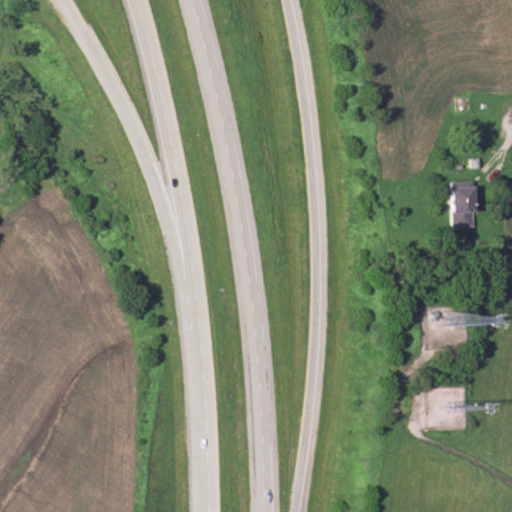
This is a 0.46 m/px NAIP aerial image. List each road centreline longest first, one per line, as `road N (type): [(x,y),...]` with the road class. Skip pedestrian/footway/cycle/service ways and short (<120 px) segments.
road 1 (motorway): [(274,511),(257,297),(224,132),(184,0)]
road 2 (motorway): [(306,511),(322,385),(322,257),(319,172),(288,0)]
road 3 (motorway): [(51,0),(191,259)]
road 4 (motorway): [(126,0),(164,125),(191,259)]
road 5 (motorway): [(191,259),(215,511)]
